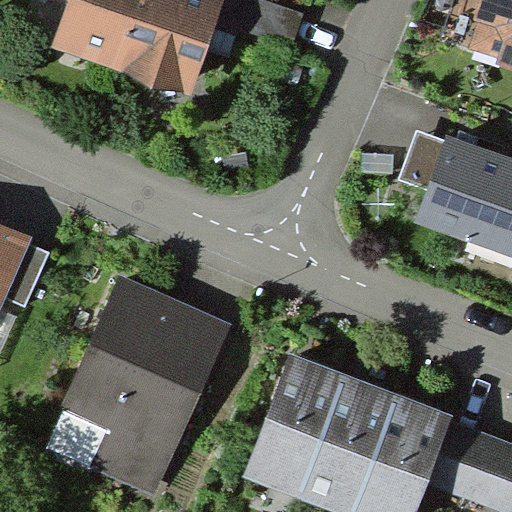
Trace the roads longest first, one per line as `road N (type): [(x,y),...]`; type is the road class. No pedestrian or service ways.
road 1 (residential): [(0,124),(291,265)]
road 2 (residential): [(291,265),(387,0)]
road 3 (residential): [(291,265),(511,355)]
